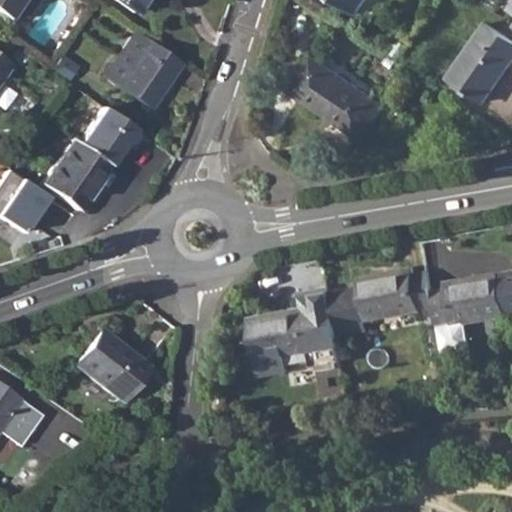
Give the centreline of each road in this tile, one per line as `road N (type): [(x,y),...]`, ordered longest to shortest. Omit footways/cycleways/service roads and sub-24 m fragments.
road 1 (secondary): [(243,235),(494,191)]
road 2 (residential): [(260,0),(181,202)]
road 3 (secondary): [(0,300),(161,250)]
road 4 (secondary): [(161,250),(177,273),(205,280),(229,271),(243,235)]
